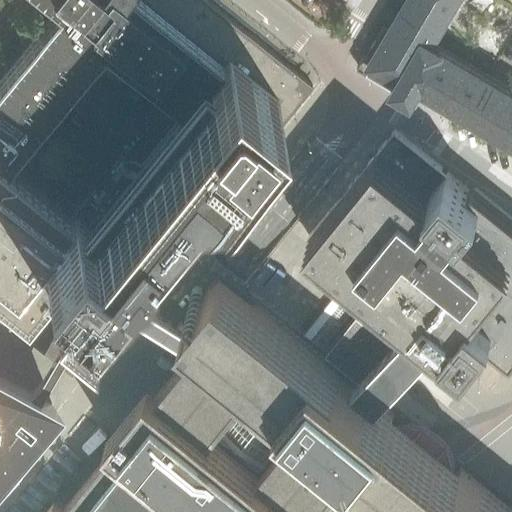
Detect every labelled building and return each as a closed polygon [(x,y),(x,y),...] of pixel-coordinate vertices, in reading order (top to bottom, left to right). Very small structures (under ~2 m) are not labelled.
[(206,185),(202,183),(218,163),(236,179),(312,85),(206,0),(0,0),(0,317),(25,337),(36,346),(47,355),(40,368),(34,377),(42,381),(46,374),(54,361),(60,366),(70,374),(128,303),(137,291),(165,258),(205,208),(195,199),(206,185)] [(511,89),(469,64),(430,41),(445,16),(454,0),(407,0),(390,29),(383,25),(365,56),(363,55),(357,66),(414,99),(423,84),(442,96),(511,136),(511,89)] [(378,133),(366,133),(365,147),(377,148),(378,133)] [(427,349),(444,331),(447,334),(444,338),(464,355),(467,354),(486,332),(506,349),(507,347),(511,347),(511,224),(449,173),(446,173),(429,194),(426,198),(406,182),(407,180),(403,177),(402,178),(393,171),(390,176),(378,167),(383,160),(381,162),(378,162),(377,161),(376,162),(360,149),(359,148),(343,168),(344,169),(345,170),(340,176),(350,183),(354,177),(360,181),(356,186),(354,184),(350,185),(338,201),(338,204),(340,206),(336,210),(334,209),(331,209),(318,225),(318,228),(320,230),(319,231),(344,250),(341,254),(345,257),(346,256),(366,272),(365,274),(369,277),(370,276),(390,292),(389,293),(393,297),(398,291),(418,307),(413,313),(416,315),(402,330),(391,342),(353,382),(377,402),(427,349)] [(121,416),(108,433),(118,441),(65,507),(54,498),(43,511),(309,511),(355,456),(387,482),(423,511),(425,511),(460,469),(433,447),(377,402),(353,382),(220,274),(184,318),(159,304),(137,291),(128,303),(149,317),(195,347),(159,391),(149,382),(121,416)] [(0,361),(0,461),(59,389),(42,381),(34,377),(0,361)] [(511,511),(460,469),(425,511),(511,511)]
